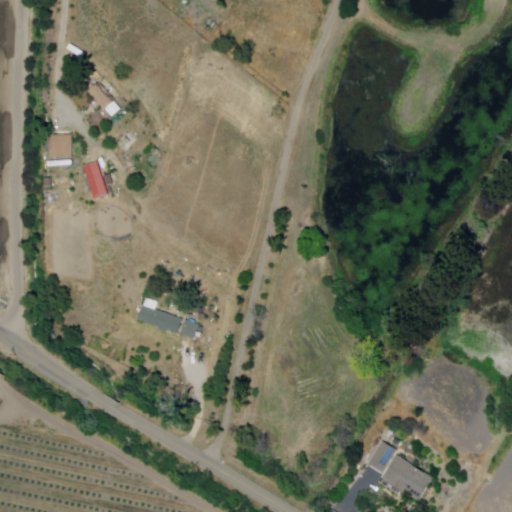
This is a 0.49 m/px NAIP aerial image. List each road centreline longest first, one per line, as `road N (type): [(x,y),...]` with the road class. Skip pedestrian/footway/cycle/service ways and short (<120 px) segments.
road 1 (residential): [(18,346),(16,170),(26,0)]
road 2 (secondary): [(0,334),(287,511)]
